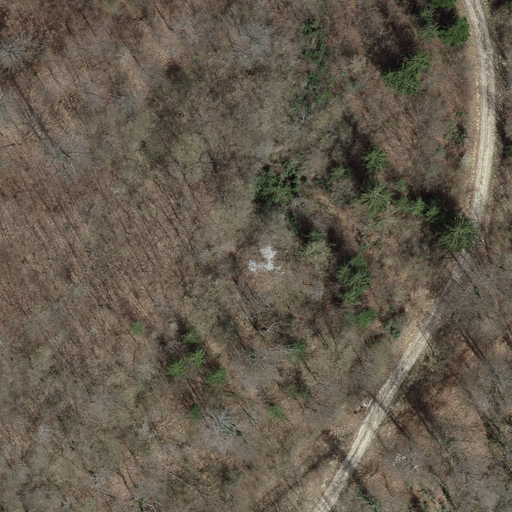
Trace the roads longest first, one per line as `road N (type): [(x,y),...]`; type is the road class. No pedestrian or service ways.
road 1 (track): [(473,0),(487,83),(480,198),(443,303),(317,511)]
road 2 (track): [(356,448),(479,360),(511,326)]
